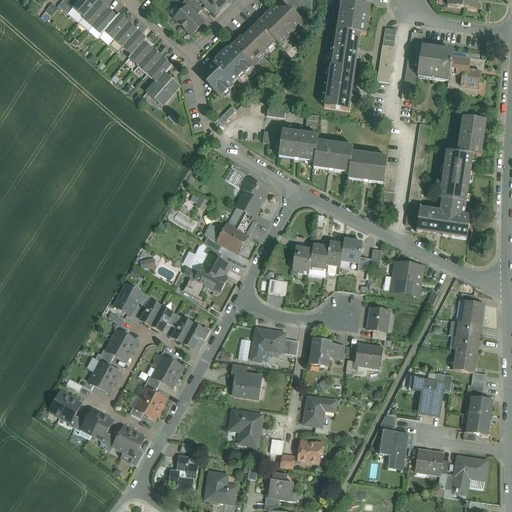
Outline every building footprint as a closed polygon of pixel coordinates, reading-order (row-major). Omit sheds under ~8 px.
[(98,3),(95,0),(80,0),(73,9),(84,19),(98,3)] [(203,10),(193,0),(187,0),(184,4),(187,7),(197,16),(203,10)] [(201,0),(215,13),(228,0),(201,0)] [(312,0),(309,0),(288,0),(287,10),(291,11),(311,12),(312,0)] [(451,0),(450,7),(447,6),(447,7),(477,11),(475,10),(476,0),(451,0)] [(71,11),(62,3),(58,8),(67,16),(71,11)] [(84,19),(93,27),(107,11),(98,3),(84,19)] [(371,7),(341,3),(337,31),(360,35),(366,36),(371,7)] [(187,7),(174,19),(191,36),(204,24),(197,16),(187,7)] [(281,10),(276,9),(267,18),(287,39),(303,23),(291,11),(287,10),(281,10)] [(107,11),(93,27),(102,36),(105,33),(104,32),(116,19),(107,11)] [(116,19),(104,32),(105,33),(114,40),(128,24),(119,16),(116,19)] [(287,39),(267,18),(259,26),(258,24),(258,25),(275,42),(279,46),(287,39)] [(128,24),(114,40),(123,48),(137,32),(128,24)] [(275,42),(258,25),(246,36),(263,54),(275,42)] [(360,35),(337,31),(332,67),(331,67),(355,71),(360,35)] [(397,32),(385,31),(377,83),(389,85),(397,32)] [(137,32),(123,48),(132,56),(144,43),(147,40),(137,32)] [(412,34),(409,51),(421,53),(421,49),(423,36),(412,34)] [(263,54),(246,36),(243,40),(241,38),(232,47),(253,68),(259,62),(256,60),(262,54),(263,54)] [(144,43),(132,56),(129,59),(138,68),(153,51),(144,43)] [(253,68),(232,47),(228,51),(227,49),(215,60),(216,62),(213,65),(232,85),(243,74),(245,76),(253,68)] [(453,53),(421,49),(421,53),(417,76),(418,76),(432,78),(432,81),(433,81),(434,79),(448,81),(448,83),(452,59),(453,53)] [(153,51),(138,68),(147,76),(162,59),(153,51)] [(421,53),(409,51),(403,87),(416,89),(418,76),(417,76),(421,53)] [(162,59),(147,76),(156,83),(157,84),(165,74),(165,75),(171,67),(162,59)] [(483,64),(452,59),(448,83),(448,87),(479,92),(483,64)] [(232,85),(213,65),(207,70),(210,82),(208,84),(210,87),(209,88),(220,99),(234,86),(232,85)] [(355,71),(331,67),(332,67),(330,67),(324,109),(349,112),(355,71)] [(165,75),(165,74),(157,84),(156,83),(148,92),(156,99),(154,100),(162,107),(180,88),(165,75)] [(416,89),(403,87),(401,100),(414,102),(416,89)] [(286,108),(268,106),(267,117),(284,120),(286,108)] [(229,111),(220,120),(225,124),(233,115),(229,111)] [(319,118),(307,116),(306,127),(317,129),(319,118)] [(486,122),(462,119),(457,154),(473,156),(481,158),(486,122)] [(432,127),(420,126),(415,161),(426,163),(432,127)] [(318,137),(282,132),(280,147),(278,159),(314,163),(314,161),(315,161),(317,143),(318,137)] [(282,135),(264,133),(262,145),(280,147),(282,135)] [(317,143),(315,161),(314,161),(314,163),(313,169),(349,174),(349,172),(352,153),(353,148),(317,143)] [(352,153),(349,172),(349,174),(348,180),(384,185),(387,163),(388,158),(352,153)] [(457,154),(446,153),(439,200),(442,200),(463,204),(469,204),(466,203),(473,156),(457,154)] [(426,163),(415,161),(409,203),(420,204),(426,163)] [(399,165),(387,163),(384,185),(383,193),(394,194),(399,165)] [(247,179),(250,174),(235,164),(232,170),(235,173),(247,180),(247,179)] [(229,184),(241,190),(247,180),(235,173),(229,184)] [(241,190),(245,193),(236,209),(254,218),(260,207),(261,207),(263,203),(262,203),(268,192),(255,185),(256,184),(247,179),(247,180),(241,190)] [(383,193),(380,211),(388,212),(392,212),(395,195),(383,193)] [(196,207),(204,211),(209,203),(201,198),(196,207)] [(463,204),(442,200),(440,214),(421,211),(421,208),(420,208),(417,228),(416,233),(467,241),(470,217),(461,216),(463,204)] [(409,203),(408,203),(405,226),(417,228),(420,204),(409,203)] [(254,218),(236,209),(227,226),(249,238),(257,223),(253,220),(254,218)] [(249,238),(227,226),(223,233),(221,231),(218,232),(217,235),(217,237),(215,242),(222,247),(237,255),(246,238),(248,239),(249,238)] [(215,242),(208,238),(204,245),(206,247),(218,253),(222,247),(215,242)] [(362,244),(344,241),(343,246),(341,262),(358,264),(359,265),(360,258),(362,244)] [(343,246),(329,244),(329,249),(325,274),(339,276),(341,262),(343,246)] [(329,249),(313,246),(312,251),(310,269),(309,274),(308,277),(324,279),(325,274),(329,249)] [(218,253),(206,247),(203,253),(209,256),(219,261),(222,255),(218,253)] [(312,251),(295,249),(292,271),(309,274),(310,269),(312,251)] [(380,252),(373,251),(372,260),(371,265),(378,266),(380,252)] [(204,266),(223,276),(228,266),(219,261),(209,256),(204,266)] [(155,258),(140,261),(142,268),(156,266),(155,258)] [(366,259),(360,258),(359,265),(358,264),(357,271),(364,272),(364,270),(366,259)] [(223,276),(204,266),(203,265),(201,268),(200,268),(198,272),(199,272),(198,274),(195,281),(190,279),(183,292),(199,301),(206,287),(219,294),(227,278),(223,276)] [(422,269),(396,265),(394,279),(420,283),(422,269)] [(198,274),(188,268),(184,275),(190,279),(195,281),(198,274)] [(420,283),(394,279),(391,292),(418,296),(420,283)] [(282,282),(276,282),(274,295),(280,296),(282,282)] [(141,294),(127,287),(121,297),(133,304),(133,303),(135,303),(136,304),(141,294)] [(432,293),(425,307),(432,308),(438,296),(432,293)] [(474,298),(462,296),(461,303),(468,304),(473,305),(474,298)] [(133,304),(121,297),(115,308),(130,316),(136,304),(135,303),(133,303),(133,304)] [(147,297),(141,307),(147,310),(151,302),(153,300),(147,297)] [(151,302),(147,310),(140,321),(151,327),(162,308),(151,302)] [(473,305),(468,304),(464,325),(481,327),(485,307),(473,305)] [(162,308),(151,327),(162,333),(166,324),(172,314),(162,308)] [(390,312),(370,309),(367,332),(373,333),(386,335),(390,312)] [(125,321),(112,314),(108,320),(118,325),(122,327),(125,321)] [(172,314),(166,324),(172,327),(177,316),(172,314)] [(177,316),(172,327),(177,330),(183,319),(177,316)] [(177,330),(172,339),(183,344),(193,325),(183,319),(177,330)] [(464,325),(461,324),(459,338),(479,341),(481,327),(464,325)] [(122,327),(118,325),(115,331),(118,332),(126,336),(129,331),(122,327)] [(193,325),(183,344),(193,350),(199,339),(204,331),(203,331),(193,325)] [(204,331),(199,339),(205,342),(210,331),(205,328),(203,331),(204,331)] [(285,335),(256,330),(251,362),(261,363),(263,352),(281,355),(282,355),(284,341),(285,335)] [(126,336),(118,332),(112,342),(131,353),(137,342),(126,336)] [(386,335),(373,333),(372,339),(385,341),(386,335)] [(479,341),(459,338),(456,352),(477,355),(479,341)] [(250,343),(241,341),(238,361),(247,362),(250,343)] [(291,342),(284,341),(282,355),(288,356),(291,342)] [(330,343),(314,341),(310,366),(327,369),(328,357),(334,358),(335,358),(337,346),(330,345),(330,343)] [(131,353),(112,342),(107,353),(114,357),(126,363),(131,353)] [(298,343),(291,342),(288,356),(296,357),(298,343)] [(343,347),(337,346),(335,358),(334,358),(334,360),(341,361),(343,347)] [(382,350),(357,346),(355,363),(355,365),(355,366),(379,369),(382,350)] [(114,357),(107,353),(104,351),(101,357),(111,363),(114,357)] [(175,357),(164,351),(161,357),(164,359),(164,358),(172,362),(175,357)] [(456,352),(455,352),(452,372),(473,375),(474,375),(477,355),(456,352)] [(111,363),(101,357),(98,355),(95,361),(101,364),(109,368),(111,363)] [(172,362),(164,358),(164,359),(158,369),(178,379),(183,369),(172,362)] [(355,363),(348,362),(346,375),(354,376),(355,366),(355,365),(355,363)] [(109,368),(101,364),(95,374),(114,385),(120,374),(109,368)] [(246,367),(234,365),(232,376),(236,377),(237,374),(245,376),(246,367)] [(178,379),(158,369),(153,379),(160,383),(172,390),(178,379)] [(114,385),(95,374),(90,384),(89,385),(94,387),(109,395),(114,385)] [(245,376),(237,374),(236,377),(235,385),(237,385),(235,397),(258,401),(261,378),(245,376)] [(437,383),(417,380),(415,392),(422,393),(419,413),(439,416),(442,394),(445,376),(438,376),(437,383)] [(452,378),(445,376),(442,394),(450,395),(452,378)] [(160,383),(153,379),(150,377),(147,383),(158,389),(160,383)] [(90,384),(82,380),(79,386),(82,388),(91,392),(94,387),(89,385),(90,384)] [(79,386),(70,381),(67,386),(79,393),(82,388),(79,386)] [(158,389),(147,383),(144,389),(147,390),(155,394),(158,389)] [(155,394),(147,390),(141,400),(160,411),(166,400),(155,394)] [(71,400),(60,394),(50,413),(60,419),(71,400)] [(482,400),(471,398),(471,399),(469,416),(480,418),(491,420),(494,402),(482,400)] [(336,403),(307,399),(303,426),(316,428),(322,429),(322,428),(324,412),(335,413),(336,403)] [(81,405),(71,400),(60,419),(70,424),(71,425),(75,417),(81,405)] [(160,411),(141,400),(136,410),(135,411),(143,415),(155,421),(160,411)] [(143,415),(135,411),(136,410),(133,409),(130,415),(140,420),(143,415)] [(86,423),(81,430),(82,431),(92,436),(102,417),(92,411),(86,423)] [(261,418),(234,414),(231,430),(242,431),(240,444),(257,447),(261,418)] [(491,420),(480,418),(469,416),(466,433),(466,434),(477,436),(488,437),(491,420)] [(80,420),(75,417),(71,425),(70,424),(69,427),(75,430),(80,420)] [(102,417),(92,436),(102,442),(103,442),(107,434),(113,423),(102,417)] [(395,419),(385,417),(382,424),(394,426),(395,419)] [(86,423),(80,420),(75,430),(80,433),(82,431),(81,430),(86,423)] [(394,426),(382,424),(378,430),(383,431),(383,432),(393,433),(394,426)] [(117,440),(113,448),(114,448),(124,453),(134,434),(124,428),(117,440)] [(393,433),(383,432),(380,455),(392,457),(390,467),(402,469),(407,435),(393,433)] [(477,436),(466,434),(466,433),(464,433),(463,441),(476,442),(477,436)] [(107,434),(103,442),(102,442),(101,444),(106,447),(112,437),(107,434)] [(145,440),(134,434),(124,453),(134,459),(138,451),(145,440)] [(112,437),(106,447),(104,451),(110,454),(114,448),(113,448),(117,440),(112,437)] [(315,445),(301,443),(298,462),(318,465),(320,453),(323,454),(324,445),(315,444),(315,445)] [(184,444),(182,451),(191,453),(192,446),(184,444)] [(138,451),(134,459),(130,465),(136,468),(144,454),(138,451)] [(426,454),(418,452),(415,471),(441,475),(444,456),(431,454),(431,453),(426,452),(426,454)] [(294,459),(282,457),(281,469),(293,470),(294,459)] [(487,463),(457,458),(455,476),(453,492),(456,492),(456,493),(458,493),(458,492),(464,493),(466,478),(474,479),(474,480),(484,481),(487,463)] [(188,461),(179,460),(177,475),(171,474),(169,485),(178,486),(178,492),(191,494),(194,479),(195,480),(197,467),(188,465),(188,461)] [(258,466),(250,465),(248,481),(256,482),(258,466)] [(224,476),(209,474),(205,502),(233,506),(236,488),(222,485),(224,476)] [(288,476),(273,474),(271,482),(274,483),(272,499),(272,500),(280,502),(291,503),(293,485),(286,484),(288,476)] [(455,476),(447,475),(444,490),(453,492),(455,476)] [(280,502),(272,500),(272,499),(266,499),(265,505),(279,508),(280,502)] [(481,511),(482,504),(471,502),(469,511),(481,511)]
